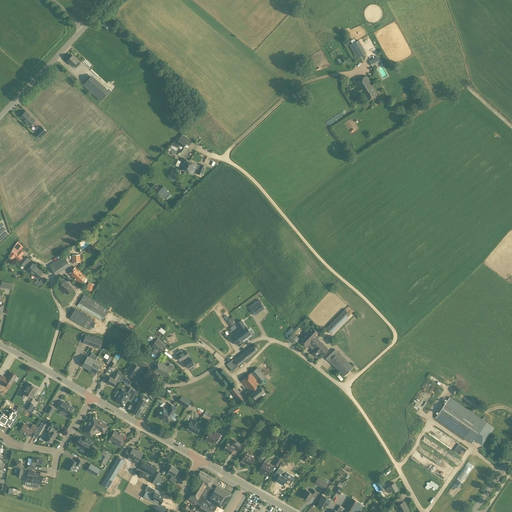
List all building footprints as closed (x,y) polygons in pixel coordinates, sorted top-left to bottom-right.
[(349,46),(357,59),(366,53),(359,40),(349,46)] [(67,61),(73,66),(75,68),(80,63),(78,61),(72,55),(67,61)] [(369,61),(372,67),(380,62),(377,56),(369,61)] [(354,97),(361,92),(362,93),(362,92),(367,100),(376,95),(372,87),(372,86),(366,76),(355,82),(359,88),(351,92),(354,97)] [(90,77),(83,84),(101,100),(108,93),(90,77)] [(26,111),(20,117),(29,126),(35,120),(26,111)] [(34,133),(40,139),(47,132),(41,126),(39,128),(37,126),(33,131),(35,133),(34,133)] [(176,143),(183,148),(186,143),(189,145),(192,140),(182,134),(176,143)] [(183,158),(179,168),(180,170),(182,171),(185,170),(193,174),(195,169),(198,170),(196,173),(202,176),(206,166),(201,164),(200,166),(197,165),(197,164),(183,158)] [(166,202),(172,195),(168,192),(163,199),(166,202)] [(12,260),(15,257),(20,260),(22,257),(21,256),(23,253),(20,250),(20,249),(15,245),(10,252),(11,253),(8,256),(12,260)] [(72,255),(72,263),(81,262),(80,254),(72,255)] [(56,275),(70,265),(63,255),(49,265),(56,275)] [(25,256),(19,262),(24,266),(30,260),(25,256)] [(98,261),(93,265),(98,270),(102,266),(98,261)] [(33,263),(27,270),(33,275),(37,279),(43,272),(39,269),(39,268),(33,263)] [(75,267),(69,274),(72,277),(79,283),(85,277),(75,267)] [(0,287),(12,289),(13,283),(1,281),(0,287)] [(72,289),(64,281),(59,287),(67,294),(72,289)] [(88,283),(86,291),(92,293),(94,285),(88,283)] [(84,295),(77,306),(102,321),(108,309),(84,295)] [(255,315),(265,308),(264,308),(266,307),(263,303),(262,304),(258,299),(248,306),(255,315)] [(69,318),(83,327),(88,330),(94,319),(89,317),(75,308),(69,318)] [(325,329),(331,334),(350,314),(345,309),(325,329)] [(252,336),(245,325),(241,320),(236,323),(240,329),(236,331),(237,332),(231,336),(237,345),(243,341),(252,336)] [(322,355),(328,349),(315,337),(319,334),(312,328),(307,333),(306,332),(299,340),(307,348),(309,345),(313,350),(311,352),(317,357),(320,353),(322,355)] [(292,333),(288,338),(288,339),(294,344),(299,338),(293,333),(292,333)] [(82,343),(100,349),(103,340),(86,334),(82,343)] [(171,334),(168,338),(172,342),(176,337),(171,334)] [(152,345),(160,352),(165,346),(158,341),(160,339),(158,338),(152,345)] [(232,371),(257,350),(252,344),(233,360),(233,359),(226,364),(232,371)] [(353,367),(338,352),(335,349),(326,359),(329,362),(344,377),(353,367)] [(191,358),(190,359),(188,356),(189,355),(186,350),(183,352),(181,350),(178,352),(179,354),(177,356),(179,361),(182,359),(188,369),(195,365),(191,358)] [(88,356),(82,366),(90,370),(89,372),(94,375),(96,373),(100,365),(95,362),(96,360),(88,356)] [(108,356),(105,362),(109,365),(113,358),(108,356)] [(106,372),(110,374),(114,367),(116,363),(112,361),(106,372)] [(133,362),(126,373),(134,378),(138,372),(141,367),(133,362)] [(143,366),(142,369),(147,371),(149,365),(142,362),(140,365),(143,366)] [(168,378),(172,369),(172,367),(172,366),(170,365),(169,365),(168,367),(159,362),(154,371),(168,378)] [(247,397),(251,394),(256,399),(265,392),(260,386),(262,384),(261,383),(266,377),(258,367),(241,381),(248,391),(247,391),(244,394),(247,397)] [(114,386),(117,381),(119,382),(124,373),(118,370),(117,373),(115,372),(112,377),(110,377),(107,383),(114,386)] [(0,376),(0,382),(3,384),(3,385),(9,388),(17,376),(10,372),(7,378),(1,375),(0,376)] [(29,383),(25,391),(23,390),(20,396),(24,398),(26,395),(32,398),(38,388),(29,383)] [(245,399),(235,386),(230,390),(241,403),(245,399)] [(122,390),(116,400),(122,404),(123,404),(124,402),(125,402),(127,400),(131,402),(137,391),(131,387),(128,393),(122,390)] [(142,395),(140,398),(131,412),(140,417),(148,402),(147,402),(149,399),(149,398),(143,395),(142,395)] [(177,402),(187,408),(191,401),(181,395),(177,402)] [(450,397),(435,418),(472,444),(487,422),(450,397)] [(26,408),(30,410),(34,404),(29,401),(26,408)] [(58,408),(69,415),(70,413),(71,413),(72,413),(73,412),(73,411),(73,410),(72,410),(73,408),(63,401),(58,408)] [(46,411),(51,415),(55,408),(50,405),(46,411)] [(162,408),(157,416),(168,423),(177,408),(171,405),(168,411),(162,408)] [(226,421),(239,410),(236,405),(228,411),(229,412),(223,417),(226,421)] [(1,412),(0,414),(0,423),(6,427),(8,425),(11,427),(14,422),(19,414),(16,411),(12,409),(8,416),(1,412)] [(206,410),(202,416),(210,421),(214,414),(206,410)] [(234,423),(239,419),(235,415),(230,419),(234,423)] [(99,422),(93,419),(91,419),(83,432),(90,436),(92,433),(100,431),(102,432),(106,426),(99,421),(99,422)] [(200,427),(197,425),(199,422),(194,419),(192,422),(191,422),(187,428),(196,434),(200,427)] [(40,424),(36,431),(39,433),(45,423),(42,421),(40,424)] [(33,424),(31,427),(24,423),(20,431),(29,436),(31,431),(35,433),(38,427),(33,424)] [(52,442),(57,433),(59,430),(49,424),(46,429),(49,431),(45,438),(47,439),(47,441),(48,442),(49,442),(50,441),(52,442)] [(212,443),(213,440),(216,442),(221,435),(214,431),(212,434),(209,432),(205,439),(212,443)] [(124,442),(121,441),(124,436),(121,434),(120,434),(116,432),(111,440),(117,443),(116,444),(121,447),(124,442)] [(86,437),(84,440),(80,437),(76,444),(86,450),(89,445),(91,447),(94,442),(86,437)] [(226,452),(230,454),(233,449),(238,452),(243,445),(233,439),(230,445),(227,443),(223,450),(224,450),(224,451),(226,452)] [(127,459),(128,457),(133,459),(132,461),(135,464),(137,461),(138,461),(143,453),(139,450),(138,451),(133,448),(131,451),(127,449),(123,457),(127,459)] [(112,455),(103,450),(101,454),(105,457),(102,463),(106,465),(109,459),(112,455)] [(254,459),(245,454),(241,461),(250,466),(254,459)] [(108,488),(125,461),(118,457),(101,484),(108,488)] [(273,464),(277,467),(282,460),(278,457),(273,464)] [(32,458),(31,465),(28,464),(27,469),(34,470),(35,466),(41,467),(42,459),(32,458)] [(78,458),(76,462),(71,459),(66,468),(72,472),(77,465),(80,467),(83,461),(78,458)] [(13,466),(21,467),(22,460),(14,459),(13,466)] [(267,476),(272,466),(264,461),(258,471),(267,476)] [(139,468),(152,475),(155,470),(142,463),(139,468)] [(100,470),(90,464),(86,471),(96,477),(100,470)] [(168,472),(172,475),(169,479),(175,483),(179,477),(175,475),(178,470),(171,466),(168,472)] [(14,472),(16,473),(16,476),(22,477),(23,469),(17,468),(17,469),(15,468),(14,472)] [(39,487),(40,484),(42,484),(43,476),(34,475),(35,471),(28,470),(26,482),(27,483),(32,484),(31,485),(33,487),(38,488),(39,487)] [(207,475),(200,471),(199,473),(196,478),(197,479),(196,480),(197,481),(195,484),(194,483),(188,493),(189,494),(186,499),(195,505),(196,504),(200,506),(198,510),(202,511),(213,511),(214,511),(217,505),(221,508),(225,502),(226,502),(230,495),(223,492),(224,490),(218,487),(218,489),(216,487),(215,489),(209,486),(212,480),(206,477),(207,475)] [(286,472),(284,476),(279,474),(275,481),(282,485),(284,482),(289,485),(294,476),(286,472)] [(159,476),(155,484),(160,487),(163,481),(160,479),(162,477),(159,476)] [(314,483),(324,489),(328,483),(318,477),(314,483)] [(384,488),(380,480),(372,484),(377,492),(380,491),(381,493),(385,491),(384,488)] [(387,491),(388,490),(390,494),(392,493),(397,490),(394,483),(386,487),(387,491)] [(148,485),(145,490),(146,491),(150,493),(147,499),(158,505),(159,504),(160,504),(162,499),(161,499),(162,497),(160,495),(161,493),(148,485)] [(309,501),(312,495),(315,497),(319,492),(313,488),(310,492),(306,490),(302,496),(309,501)] [(334,510),(333,511),(360,511),(365,506),(350,497),(352,494),(346,490),(337,505),(340,506),(336,511),(334,510)] [(331,500),(322,495),(319,501),(319,502),(317,505),(324,509),(326,505),(328,506),(331,500)] [(404,501),(396,506),(398,510),(399,511),(409,511),(406,505),(404,501)]
